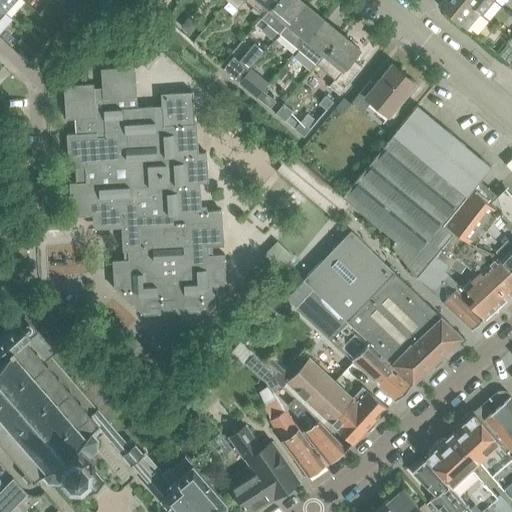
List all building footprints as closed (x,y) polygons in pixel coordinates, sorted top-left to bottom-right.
[(0,0),(0,9),(3,12),(14,0),(0,0)] [(71,15),(84,0),(67,0),(62,7),(71,15)] [(167,4),(161,0),(148,0),(161,11),(167,4)] [(228,0),(227,2),(237,11),(245,1),(262,16),(275,0),(228,0)] [(275,0),(262,16),(261,18),(280,33),(304,5),(298,0),(275,0)] [(440,0),(437,4),(468,30),(481,15),(462,0),(440,0)] [(492,0),(462,0),(481,15),(493,1),(492,0)] [(227,2),(223,7),(233,16),(237,11),(227,2)] [(304,5),(280,33),(297,48),(322,19),(304,5)] [(48,22),(47,23),(56,31),(71,15),(62,7),(54,16),(53,16),(48,22)] [(45,8),(39,13),(48,22),(53,16),(54,16),(46,9),(45,8)] [(322,19),(297,48),(306,55),(316,64),(323,57),(341,35),(322,19)] [(47,23),(42,29),(33,39),(42,47),(56,31),(47,23)] [(323,57),(316,64),(335,80),(329,87),(339,95),(339,96),(351,81),(361,69),(352,61),(360,51),(341,35),(323,57)] [(27,64),(33,57),(42,47),(33,39),(18,55),(27,64)] [(161,55),(147,42),(132,58),(146,71),(161,55)] [(239,82),(245,75),(249,69),(234,57),(224,69),(239,82)] [(286,63),(275,75),(280,79),(290,67),(286,63)] [(415,84),(392,64),(374,85),(370,81),(351,104),(362,113),(370,103),(387,118),(415,84)] [(92,85),(63,86),(65,120),(73,120),(74,134),(65,135),(67,169),(75,169),(76,184),(68,184),(70,218),(92,216),(99,216),(100,222),(120,221),(120,228),(122,252),(127,252),(127,260),(112,261),(113,290),(140,313),(144,316),(198,313),(224,283),(223,255),(207,256),(207,248),(211,248),(222,247),(220,211),(205,212),(205,208),(200,208),(198,184),(207,184),(205,154),(196,154),(195,125),(190,125),(186,85),(160,86),(162,108),(151,108),(151,107),(135,108),(133,68),(99,70),(100,89),(92,90),(92,85)] [(249,69),(245,75),(258,86),(252,93),(256,96),(257,96),(262,89),(268,82),(251,68),(249,69)] [(252,93),(258,86),(245,75),(239,82),(252,93)] [(262,89),(257,96),(270,107),(275,100),(262,89)] [(325,96),(319,103),(326,109),(332,101),(325,96)] [(343,99),(335,107),(342,113),(351,103),(344,98),(343,99)] [(276,112),(276,113),(285,120),(291,125),(303,135),(303,136),(308,130),(316,120),(307,113),(299,123),(289,115),(292,111),(283,104),(276,112)] [(479,181),(490,168),(416,106),(341,197),(394,242),(391,246),(416,277),(431,261),(430,260),(453,233),(444,226),(474,188),(479,181)] [(334,223),(347,209),(289,156),(283,163),(275,173),(334,223)] [(511,197),(504,190),(497,196),(479,181),(474,188),(494,208),(493,209),(504,220),(505,219),(511,225),(511,197)] [(467,243),(493,209),(494,208),(474,188),(444,226),(453,233),(467,243)] [(492,252),(498,256),(497,258),(511,270),(511,225),(505,219),(504,220),(496,228),(506,237),(492,252)] [(312,288),(345,321),(372,347),(421,298),(349,229),(302,278),(312,288)] [(497,258),(493,261),(463,289),(473,300),(468,305),(481,320),(482,319),(483,320),(511,292),(511,270),(497,258)] [(442,301),(454,290),(459,285),(431,261),(416,277),(442,301)] [(292,276),(279,292),(295,306),(312,288),(302,278),(295,273),(294,274),(292,276)] [(295,306),(295,307),(329,337),(338,328),(345,321),(312,288),(295,306)] [(442,301),(472,329),(481,320),(468,305),(454,290),(442,301)] [(74,294),(66,302),(82,316),(89,308),(74,294)] [(461,336),(436,313),(421,298),(372,347),(411,383),(461,336)] [(151,475),(137,458),(141,454),(133,444),(129,448),(50,356),(55,352),(24,317),(0,336),(0,442),(32,480),(40,474),(45,480),(57,481),(63,476),(71,484),(76,480),(88,494),(102,482),(90,468),(96,463),(88,454),(95,448),(96,437),(101,433),(120,455),(121,454),(144,480),(151,475)] [(349,356),(394,399),(411,383),(372,347),(345,321),(338,328),(329,337),(349,356)] [(306,355),(292,371),(290,373),(271,355),(263,363),(238,341),(230,349),(269,383),(267,386),(271,392),(283,384),(286,382),(330,422),(350,396),(306,355)] [(226,352),(209,371),(218,378),(234,359),(226,352)] [(218,378),(209,371),(187,397),(196,403),(218,378)] [(267,386),(259,391),(265,406),(276,399),(271,392),(267,386)] [(352,442),(384,407),(366,391),(356,401),(350,396),(330,422),(352,442)] [(482,405),(474,412),(500,442),(498,444),(511,460),(511,397),(510,396),(496,407),(490,401),(484,407),(482,405)] [(343,449),(307,411),(297,401),(289,410),(302,430),(326,461),(343,449)] [(306,475),(322,464),(294,424),(289,427),(280,412),(277,406),(266,412),(279,434),(277,435),(306,475)] [(284,410),(280,412),(289,427),(294,424),(284,410)] [(471,413),(444,438),(458,454),(466,447),(478,462),(475,465),(479,461),(511,499),(511,460),(498,444),(500,442),(474,412),(472,414),(471,413)] [(296,481),(270,442),(259,449),(243,426),(229,436),(249,467),(255,471),(257,470),(278,495),(296,481)] [(219,433),(209,442),(222,457),(232,448),(219,433)] [(444,438),(423,457),(472,511),(496,511),(489,504),(497,497),(472,468),(475,465),(478,462),(466,447),(458,454),(444,438)] [(224,502),(184,455),(168,469),(167,468),(160,473),(157,469),(151,475),(144,480),(171,511),(220,511),(224,510),(224,502)] [(425,461),(412,473),(433,496),(430,499),(441,511),(472,511),(423,457),(422,458),(425,461)] [(251,469),(226,486),(243,511),(251,511),(273,498),(278,495),(257,470),(255,471),(249,467),(251,469)] [(0,511),(8,511),(26,495),(12,479),(0,491),(0,511)] [(422,511),(402,488),(388,500),(398,511),(422,511)] [(398,511),(388,500),(375,511),(374,511),(398,511)]
